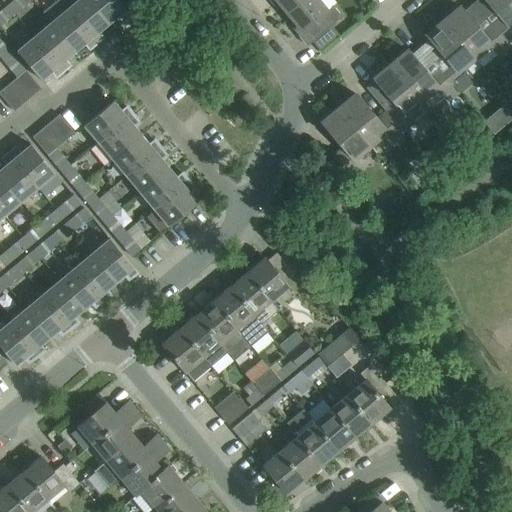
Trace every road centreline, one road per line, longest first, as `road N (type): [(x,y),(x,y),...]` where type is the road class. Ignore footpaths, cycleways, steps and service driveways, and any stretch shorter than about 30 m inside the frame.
road 1 (residential): [(244,212),(113,65),(0,149)]
road 2 (residential): [(252,511),(106,341)]
road 3 (residential): [(106,341),(231,233),(244,212)]
road 4 (residential): [(307,511),(403,457),(444,511)]
road 5 (residential): [(244,212),(291,120),(299,86)]
road 6 (residential): [(299,86),(405,0)]
road 7 (residential): [(0,425),(106,341)]
